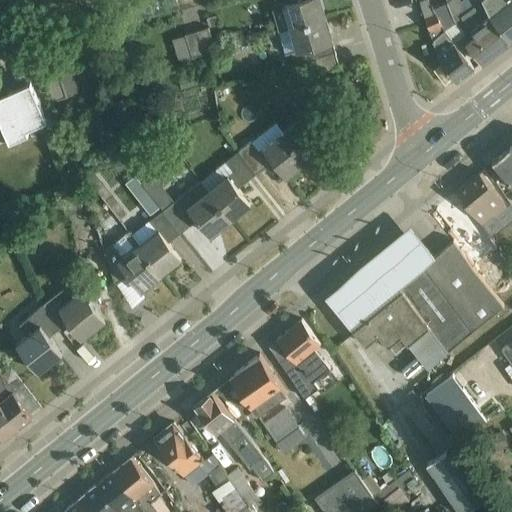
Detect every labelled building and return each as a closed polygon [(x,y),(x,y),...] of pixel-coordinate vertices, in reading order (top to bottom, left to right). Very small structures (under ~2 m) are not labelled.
[(274,10),(281,34),(326,20),(319,0),(290,0),(291,3),(283,6),(283,7),(274,10)] [(489,15),(482,0),(463,0),(461,2),(459,0),(445,0),(447,3),(457,24),(460,26),(468,35),(463,38),(482,65),(511,43),(489,15)] [(511,43),(511,42),(511,0),(482,0),(489,15),(511,43)] [(458,84),(475,71),(444,31),(434,10),(430,1),(420,4),(438,57),(458,84)] [(307,64),(336,55),(326,20),(281,34),(280,34),(285,56),(292,54),(296,67),(307,64)] [(209,29),(185,36),(185,38),(172,42),(179,63),(205,55),(207,59),(216,56),(209,29)] [(87,34),(73,38),(78,53),(91,49),(87,34)] [(336,55),(307,64),(311,78),(340,70),(336,55)] [(453,83),(441,68),(435,72),(446,87),(453,83)] [(59,74),(45,79),(54,103),(68,99),(59,74)] [(26,132),(47,122),(30,85),(0,98),(0,141),(7,139),(10,145),(28,136),(26,132)] [(110,104),(117,129),(133,124),(126,99),(110,104)] [(307,162),(326,147),(304,119),(284,134),(307,162)] [(119,134),(127,160),(145,155),(136,128),(119,134)] [(185,133),(150,142),(154,155),(188,144),(185,133)] [(307,162),(284,134),(263,149),(264,150),(259,154),(251,144),(238,154),(256,177),(274,163),(286,179),(307,162)] [(511,151),(511,150),(494,164),(511,187),(511,151)] [(231,222),(251,206),(239,190),(256,177),(238,154),(200,184),(231,222)] [(73,171),(59,175),(64,190),(78,185),(73,171)] [(495,219),(508,209),(480,175),(457,194),(482,224),(493,216),(495,219)] [(94,176),(85,179),(101,199),(107,194),(94,176)] [(151,218),(161,210),(144,187),(136,178),(126,186),(151,218)] [(231,222),(200,184),(175,203),(155,178),(144,187),(161,210),(163,213),(181,236),(198,222),(211,237),(231,222)] [(83,213),(78,196),(60,202),(66,219),(83,213)] [(453,243),(467,260),(482,248),(472,235),(479,229),(454,197),(435,212),(453,235),(449,238),(453,243)] [(162,276),(182,260),(169,245),(181,236),(163,213),(131,237),(162,276)] [(162,276),(131,237),(129,234),(104,253),(116,285),(129,275),(141,292),(162,276)] [(428,367),(505,305),(467,260),(453,243),(401,286),(403,289),(354,329),(367,344),(380,333),(396,351),(408,341),(428,367)] [(89,332),(106,319),(99,311),(101,310),(100,307),(99,304),(97,301),(95,299),(92,298),(91,301),(83,290),(72,299),(66,290),(43,307),(60,329),(70,322),(79,334),(86,328),(89,332)] [(39,371),(56,358),(53,354),(60,349),(51,337),(60,329),(43,307),(21,325),(28,334),(17,342),(24,352),(22,353),(23,355),(24,358),(26,361),(28,362),(31,365),(32,362),(39,371)] [(315,381),(330,368),(315,348),(321,342),(302,319),(270,345),(306,396),(320,387),(315,381)] [(511,342),(502,349),(511,361),(504,367),(511,378),(511,342)] [(258,413),(287,391),(260,353),(232,376),(258,413)] [(0,397),(20,426),(34,415),(8,384),(0,367),(0,397)] [(486,419),(453,373),(427,393),(459,438),(486,419)] [(264,479),(276,471),(213,391),(195,406),(217,434),(221,430),(250,467),(253,465),(264,479)] [(0,397),(0,441),(20,426),(0,397)] [(286,407),(264,422),(284,452),(305,435),(286,407)] [(213,452),(204,459),(175,422),(156,437),(194,484),(208,473),(218,487),(213,490),(228,511),(254,511),(228,474),(213,452)] [(503,429),(487,435),(493,451),(509,444),(503,429)] [(461,511),(489,493),(456,444),(427,464),(459,511),(461,511)] [(159,511),(151,500),(162,493),(132,456),(114,470),(147,511),(159,511)] [(238,467),(228,474),(254,511),(263,511),(258,505),(262,502),(238,467)] [(365,511),(378,502),(354,468),(315,496),(325,511),(365,511)] [(414,474),(411,469),(381,490),(370,474),(363,479),(378,501),(414,474)] [(147,511),(114,470),(95,486),(116,511),(118,511),(126,506),(131,511),(147,511)] [(116,511),(95,486),(81,497),(92,511),(116,511)] [(399,487),(384,498),(393,511),(410,500),(399,487)] [(92,511),(81,497),(66,509),(67,511),(92,511)]
